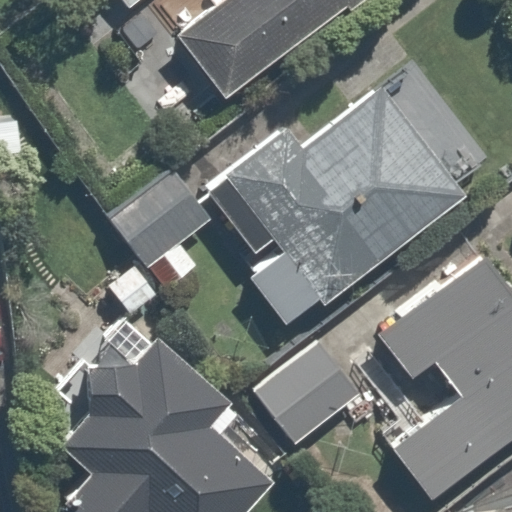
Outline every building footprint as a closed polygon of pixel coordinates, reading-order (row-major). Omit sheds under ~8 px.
[(196,0),(149,38),(201,102),(329,0),(196,0)] [(264,129),(192,185),(250,259),(230,274),(267,322),(456,175),(373,69),(276,145),(264,129)] [(193,215),(134,152),(79,205),(132,260),(139,267),(193,215)] [(511,301),(473,245),(366,320),(403,374),(422,361),(444,392),(374,441),(413,497),(511,427),(511,301)] [(133,265),(126,257),(93,285),(121,318),(154,290),(133,265)] [(366,382),(317,317),(233,380),(281,445),(366,382)] [(44,444),(80,474),(61,497),(80,511),(118,511),(122,509),(125,511),(221,511),(258,469),(196,418),(214,397),(136,333),(118,354),(92,332),(44,390),(71,412),(44,444)] [(466,511),(455,498),(437,511),(466,511)]
